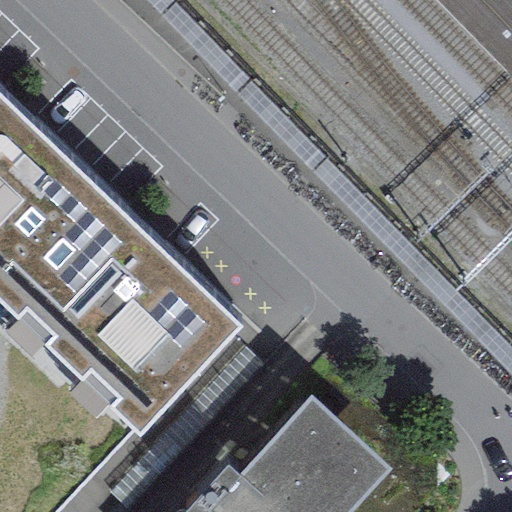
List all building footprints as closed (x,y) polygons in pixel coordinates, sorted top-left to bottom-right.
[(511,344),(174,0),(145,0),(511,374),(511,344)] [(511,0),(438,0),(511,76),(511,0)] [(0,81),(0,287),(13,301),(116,192),(0,81)] [(116,192),(13,301),(140,422),(243,313),(116,192)] [(336,511),(377,468),(299,396),(225,477),(215,467),(186,499),(196,508),(192,511),(336,511)]
